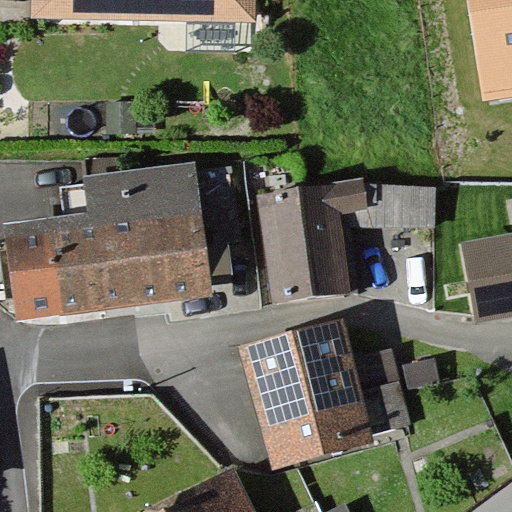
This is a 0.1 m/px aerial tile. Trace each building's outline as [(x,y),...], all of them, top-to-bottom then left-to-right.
[(249,0),(37,0),(37,8),(249,14),(249,0)] [(511,0),(467,0),(482,96),(511,91),(511,0)] [(109,212),(24,223),(36,319),(242,293),(225,156),(104,171),(109,212)] [(425,182),(267,202),(280,299),(351,290),(344,235),(430,224),(425,182)] [(511,241),(473,248),(483,308),(511,303),(511,241)] [(361,321),(258,342),(281,460),(369,443),(366,429),(411,420),(397,348),(367,354),(361,321)] [(269,511),(252,472),(162,511),(269,511)]
